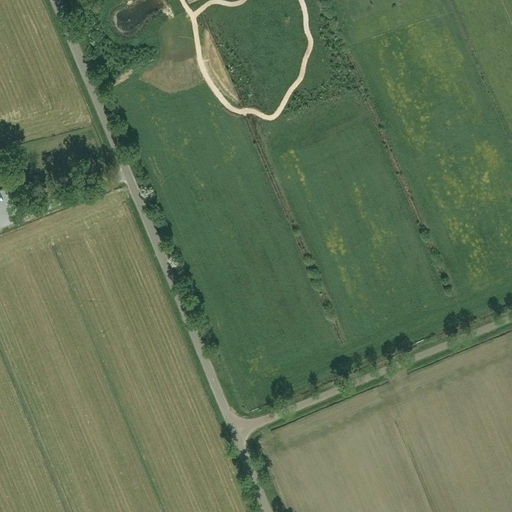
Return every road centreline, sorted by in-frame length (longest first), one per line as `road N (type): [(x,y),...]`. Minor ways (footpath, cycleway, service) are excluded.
road 1 (unclassified): [(234,426),(57,0)]
road 2 (unclassified): [(234,426),(511,313)]
